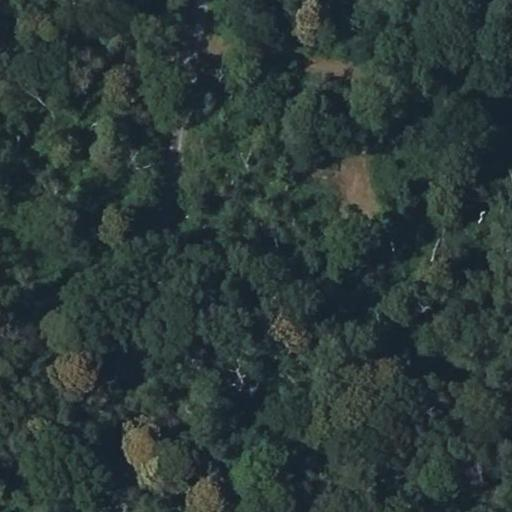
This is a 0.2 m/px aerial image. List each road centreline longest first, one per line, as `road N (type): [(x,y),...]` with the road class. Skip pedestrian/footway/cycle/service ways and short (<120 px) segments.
road 1 (unclassified): [(195,0),(117,511)]
road 2 (track): [(511,83),(404,89),(319,73),(118,0)]
